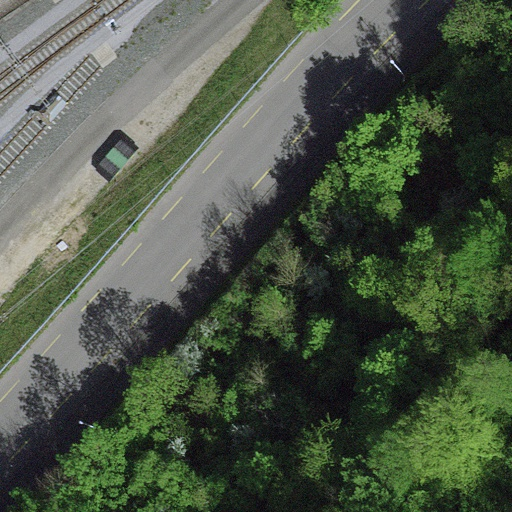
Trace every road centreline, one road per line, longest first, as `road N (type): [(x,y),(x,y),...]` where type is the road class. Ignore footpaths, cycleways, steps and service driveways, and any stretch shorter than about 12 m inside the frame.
road 1 (unclassified): [(0,432),(387,0)]
road 2 (track): [(511,192),(262,511)]
